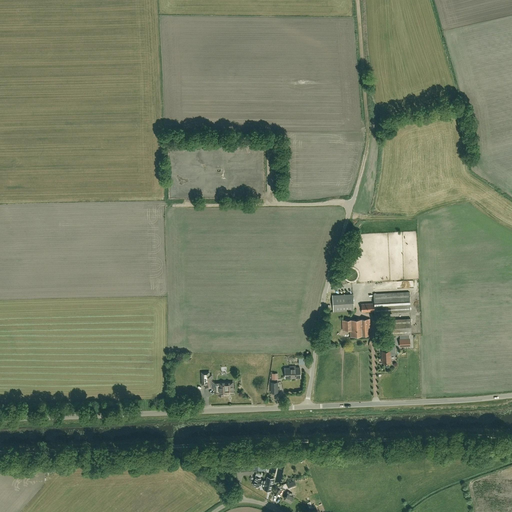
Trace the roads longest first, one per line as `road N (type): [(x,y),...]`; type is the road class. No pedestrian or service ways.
road 1 (unclassified): [(0,419),(307,406)]
road 2 (unclassified): [(307,406),(321,302),(352,200)]
road 3 (unclassified): [(307,406),(511,395)]
road 4 (track): [(357,0),(368,136),(352,200)]
